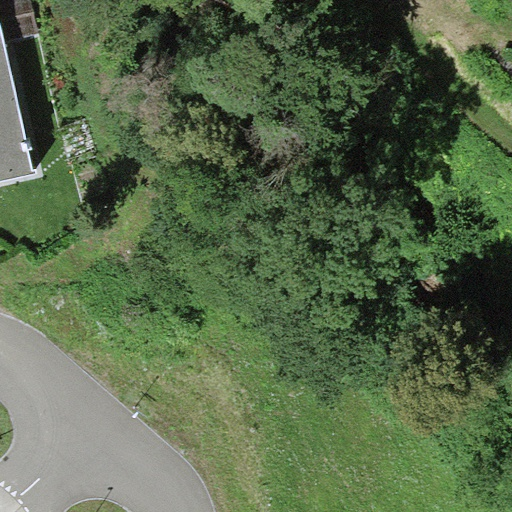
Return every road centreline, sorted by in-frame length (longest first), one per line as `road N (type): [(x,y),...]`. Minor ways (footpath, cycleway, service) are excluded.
road 1 (residential): [(2,511),(95,424)]
road 2 (residential): [(95,424),(176,511)]
